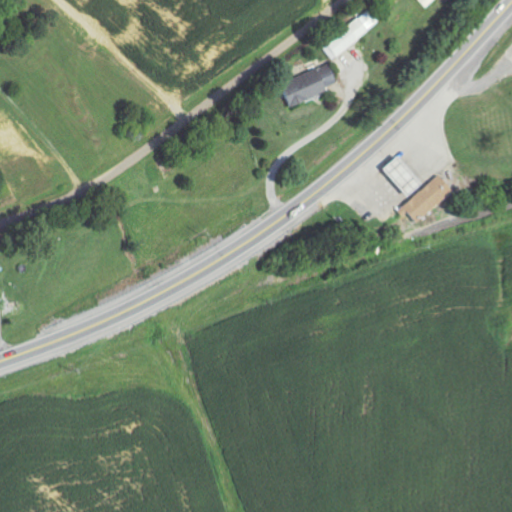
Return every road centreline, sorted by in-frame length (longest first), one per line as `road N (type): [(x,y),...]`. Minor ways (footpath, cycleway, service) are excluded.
road 1 (trunk): [(0,360),(152,297),(302,203),(371,147),(511,2)]
road 2 (residential): [(0,223),(103,179),(342,0)]
